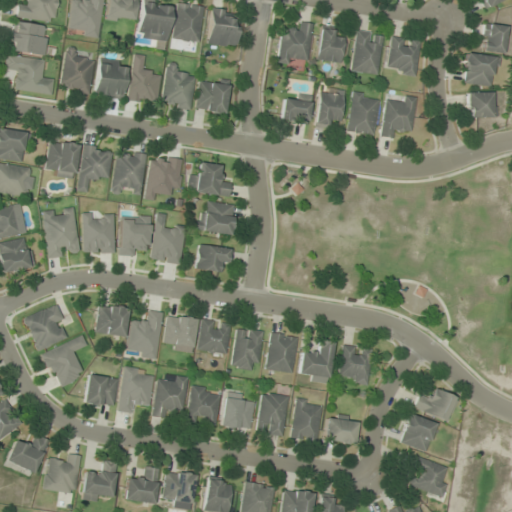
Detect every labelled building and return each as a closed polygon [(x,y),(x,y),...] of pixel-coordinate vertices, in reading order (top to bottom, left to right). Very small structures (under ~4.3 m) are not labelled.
[(55,0),(25,0),(24,6),(16,5),(14,17),(52,23),(55,0)] [(100,0),(84,0),(81,0),(68,0),(66,27),(76,28),(75,36),(97,38),(100,0)] [(133,21),(133,0),(104,0),(105,21),(133,21)] [(478,0),(483,9),(498,0),(478,0)] [(134,37),(164,41),(168,4),(139,1),(134,37)] [(195,43),(201,7),(176,3),(169,38),(195,43)] [(237,13),(209,9),(204,43),(233,47),(237,13)] [(309,24),(298,22),(297,31),(280,29),(276,59),(304,63),(309,24)] [(43,54),(45,26),(10,23),(7,51),(43,54)] [(501,53),(503,26),(481,24),(479,51),(501,53)] [(339,31),(316,31),(316,61),(339,61),(339,31)] [(375,75),(380,34),(353,31),(348,72),(375,75)] [(393,74),(413,77),(417,41),(405,39),(388,37),(385,66),(393,67),(393,74)] [(87,95),(92,60),(72,57),(74,48),(63,47),(56,90),(87,95)] [(125,101),(153,104),(158,71),(139,69),(141,56),(130,54),(125,101)] [(491,87),(494,57),(464,54),(460,83),(491,87)] [(43,60),(5,55),(3,70),(12,71),(10,90),(49,95),(51,80),(40,78),(43,60)] [(91,95),(119,100),(125,64),(97,59),(91,95)] [(158,105),(188,110),(193,77),(173,73),(174,64),(165,63),(158,105)] [(227,84),(198,79),(192,108),(221,114),(227,84)] [(313,126),(326,127),(327,119),(338,119),(340,90),(316,88),(313,126)] [(376,96),(350,92),(344,132),(371,135),(376,96)] [(465,117),(492,117),(492,92),(465,92),(465,117)] [(382,101),(377,137),(392,139),(393,130),(409,132),(414,97),(401,96),(400,103),(382,101)] [(279,121),(305,124),(308,100),(281,97),(279,121)] [(22,142),(28,142),(29,132),(0,129),(0,159),(20,162),(22,142)] [(77,145),(47,140),(42,173),(71,178),(77,145)] [(106,180),(110,148),(79,145),(74,192),(84,193),(85,177),(106,180)] [(108,191),(138,195),(144,154),(114,149),(108,191)] [(180,160),(147,156),(142,199),(152,201),(153,194),(168,195),(169,189),(177,190),(180,160)] [(28,167),(0,163),(0,193),(24,197),(28,167)] [(219,165),(198,164),(198,173),(186,173),(186,194),(227,195),(227,180),(219,180),(219,165)] [(228,235),(232,205),(203,202),(200,221),(191,220),(189,230),(228,235)] [(0,206),(0,237),(24,233),(18,203),(0,206)] [(72,208),(40,210),(43,257),(75,255),(72,208)] [(79,254),(112,254),(112,214),(79,214),(79,254)] [(116,256),(135,257),(135,248),(146,248),(147,216),(117,215),(116,256)] [(147,261),(179,265),(183,225),(152,221),(147,261)] [(0,271),(30,267),(25,238),(0,241),(0,271)] [(218,272),(219,263),(228,264),(230,249),(196,245),(193,269),(218,272)] [(20,317),(33,351),(67,338),(53,304),(20,317)] [(122,337),(126,308),(96,304),(92,332),(122,337)] [(159,313),(142,311),(141,320),(128,318),(124,356),(154,360),(159,313)] [(193,318),(164,315),(160,349),(190,352),(193,318)] [(227,324),(199,320),(195,351),(223,354),(227,324)] [(228,367),(255,371),(260,331),(234,328),(228,367)] [(263,370),(289,373),(294,336),(268,333),(263,370)] [(71,351),(84,346),(80,336),(40,352),(54,388),(82,378),(71,351)] [(300,349),(296,378),(326,382),(331,343),(313,341),(312,351),(300,349)] [(336,382),(365,384),(369,350),(357,349),(358,347),(339,345),(336,382)] [(115,412),(134,414),(135,405),(147,406),(151,370),(120,367),(115,412)] [(167,420),(168,410),(180,412),(185,377),(162,374),(162,378),(155,377),(149,417),(167,420)] [(111,407),(114,378),(85,375),(82,404),(111,407)] [(209,388),(188,386),(183,422),(213,426),(218,394),(208,393),(209,388)] [(444,422),(455,399),(432,389),(428,398),(418,393),(411,407),(444,422)] [(279,437),(286,397),(259,392),(253,432),(279,437)] [(222,394),(218,427),(248,430),(251,398),(222,394)] [(0,401),(0,437),(19,427),(4,400),(0,401)] [(319,404),(293,400),(288,439),(313,443),(319,404)] [(423,452),(433,424),(406,414),(396,443),(423,452)] [(14,436),(3,465),(31,476),(45,440),(30,434),(27,441),(14,436)] [(40,491),(73,495),(78,456),(66,454),(65,462),(45,459),(40,491)] [(406,486),(440,497),(446,478),(442,476),(445,467),(415,457),(406,486)] [(80,500),(99,501),(99,495),(112,495),(114,462),(101,461),(100,470),(82,470),(80,500)] [(122,501),(152,504),(155,469),(144,468),(143,477),(125,475),(122,501)] [(189,503),(193,475),(163,471),(160,500),(189,503)] [(208,511),(225,511),(228,483),(204,480),(201,511),(208,511)] [(267,511),(271,486),(242,482),(237,511),(267,511)] [(308,511),(311,493),(281,489),(277,511),(308,511)] [(338,511),(339,499),(315,499),(315,511),(338,511)]
